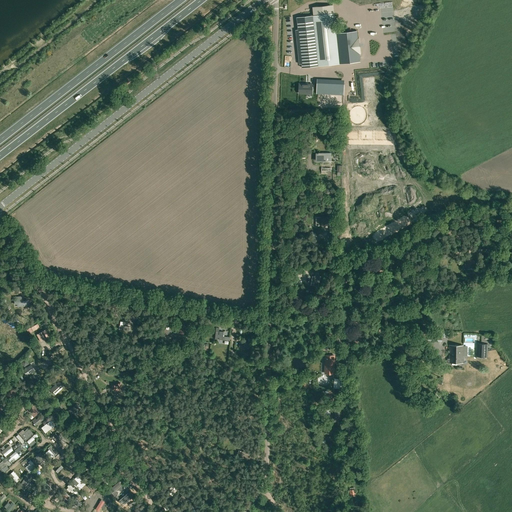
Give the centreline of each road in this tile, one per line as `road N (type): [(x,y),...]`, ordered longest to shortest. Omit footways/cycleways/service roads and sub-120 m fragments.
road 1 (unclassified): [(248,511),(267,476),(277,0)]
road 2 (unclassified): [(156,511),(0,216)]
road 3 (tertiary): [(0,205),(263,0)]
road 4 (trunk): [(0,156),(202,0)]
road 5 (trunk): [(180,0),(0,140)]
